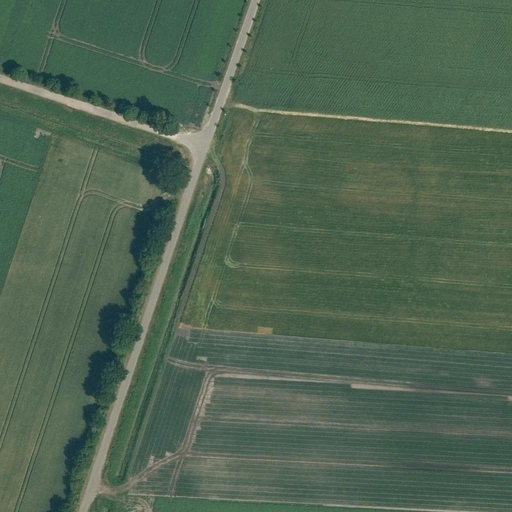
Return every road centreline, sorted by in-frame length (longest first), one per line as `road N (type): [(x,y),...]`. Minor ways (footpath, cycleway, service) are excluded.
road 1 (unclassified): [(193,145),(74,511)]
road 2 (unclassified): [(193,145),(0,79)]
road 3 (unclassified): [(247,0),(193,145)]
